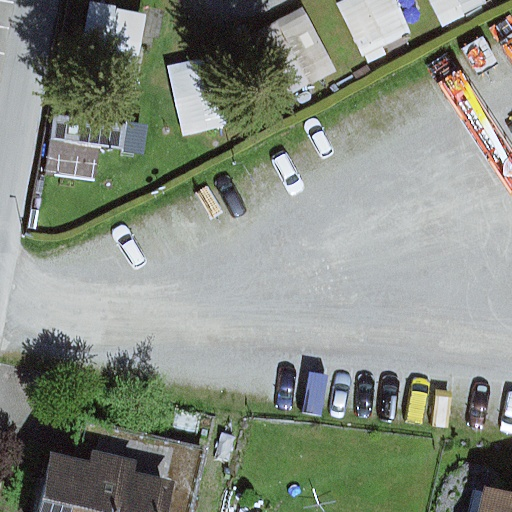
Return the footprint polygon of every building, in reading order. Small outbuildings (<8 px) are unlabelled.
[(426,0),(346,0),(358,42),(433,22),(426,0)] [(432,0),(443,22),(490,1),(489,0),(432,0)] [(307,4),(254,30),(286,94),(339,68),(307,4)] [(165,511),(171,488),(52,461),(41,511),(165,511)] [(511,511),(511,500),(484,494),(479,511),(511,511)]
